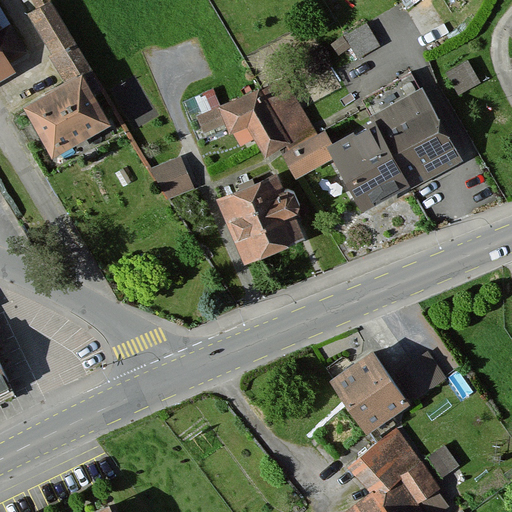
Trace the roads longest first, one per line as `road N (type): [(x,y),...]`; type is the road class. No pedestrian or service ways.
road 1 (secondary): [(201,364),(511,240)]
road 2 (unknown): [(0,131),(51,210),(86,297)]
road 3 (tertiary): [(0,263),(86,297),(141,351)]
road 4 (secondary): [(0,457),(130,394)]
road 5 (secondary): [(130,394),(146,413),(181,415),(204,388),(201,364)]
